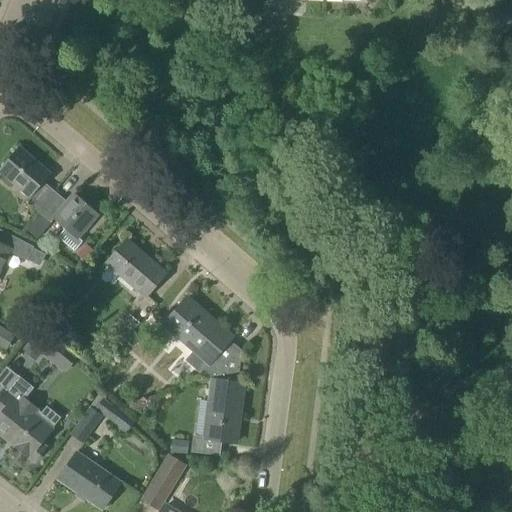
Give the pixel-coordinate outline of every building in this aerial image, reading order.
[(37,212),(53,192),(42,183),(49,175),(19,150),(0,171),(0,172),(28,197),(24,202),(37,212)] [(53,192),(37,212),(50,223),(53,219),(54,219),(78,240),(97,216),(73,196),(67,204),(53,192)] [(33,223),(27,231),(37,240),(43,232),(33,223)] [(45,254),(3,232),(0,238),(0,271),(10,251),(39,266),(45,254)] [(146,299),(166,275),(126,241),(106,265),(146,299)] [(209,365),(232,338),(187,299),(164,326),(209,365)] [(11,327),(24,335),(41,309),(29,300),(11,327)] [(125,341),(139,325),(129,316),(111,338),(121,346),(125,341)] [(148,333),(157,323),(149,316),(140,326),(148,333)] [(0,327),(0,347),(6,351),(15,336),(0,327)] [(40,355),(52,364),(64,350),(38,329),(21,351),(35,362),(40,355)] [(127,339),(125,341),(132,348),(140,339),(133,332),(127,339)] [(0,432),(35,461),(46,446),(41,442),(52,429),(33,413),(37,409),(24,398),(31,390),(29,389),(31,386),(18,376),(5,391),(3,390),(0,393),(0,432)] [(69,403),(68,376),(42,376),(42,404),(69,403)] [(219,457),(221,443),(236,445),(245,382),(209,378),(201,437),(193,436),(190,453),(219,457)] [(103,400),(98,396),(69,435),(81,444),(102,417),(125,434),(132,424),(119,414),(122,410),(104,397),(103,400)] [(188,442),(171,440),(170,454),(186,455),(188,442)] [(102,509),(120,483),(76,453),(58,479),(102,509)] [(157,511),(158,511),(186,466),(167,455),(139,501),(157,511)]
